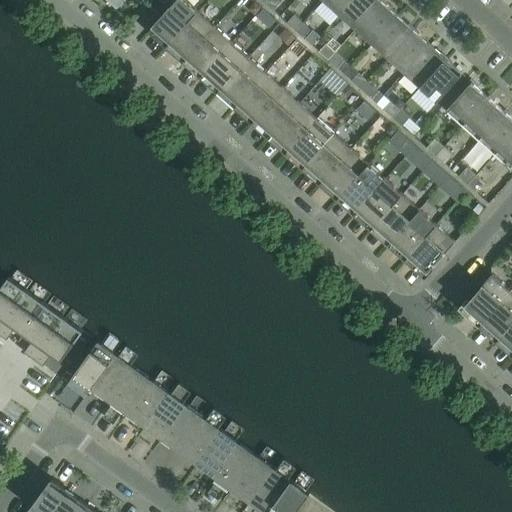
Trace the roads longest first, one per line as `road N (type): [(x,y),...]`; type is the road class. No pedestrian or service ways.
road 1 (residential): [(407,321),(48,0)]
road 2 (residential): [(179,511),(60,425),(0,507)]
road 3 (residential): [(407,321),(511,207)]
road 4 (residential): [(511,415),(407,321)]
